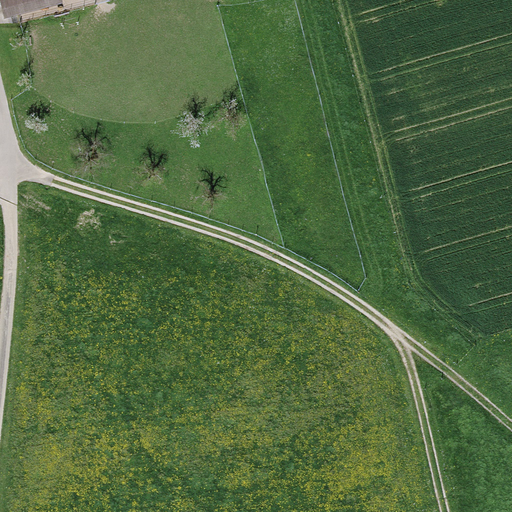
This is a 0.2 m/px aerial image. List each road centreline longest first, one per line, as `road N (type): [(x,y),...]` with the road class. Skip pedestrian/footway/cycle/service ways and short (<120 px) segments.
road 1 (track): [(0,167),(265,251),(393,329)]
road 2 (track): [(10,170),(0,362)]
road 3 (track): [(393,329),(410,365),(445,511)]
road 4 (track): [(393,329),(511,425)]
